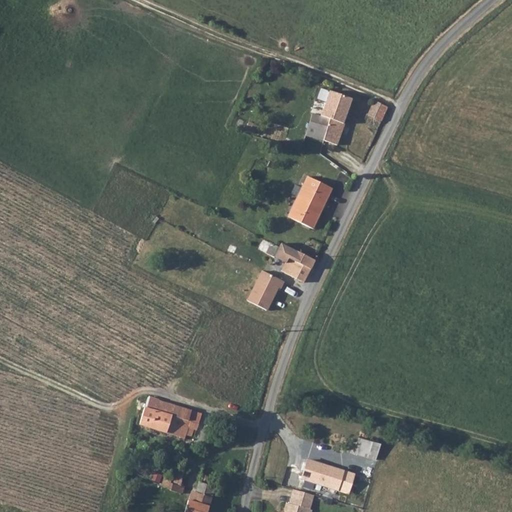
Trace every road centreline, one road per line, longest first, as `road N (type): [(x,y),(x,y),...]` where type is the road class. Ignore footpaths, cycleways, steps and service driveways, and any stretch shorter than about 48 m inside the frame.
road 1 (unclassified): [(493,0),(438,50),(399,107),(294,333),(244,511)]
road 2 (track): [(265,424),(241,423),(148,388),(113,409),(0,360)]
road 3 (track): [(399,107),(136,0)]
